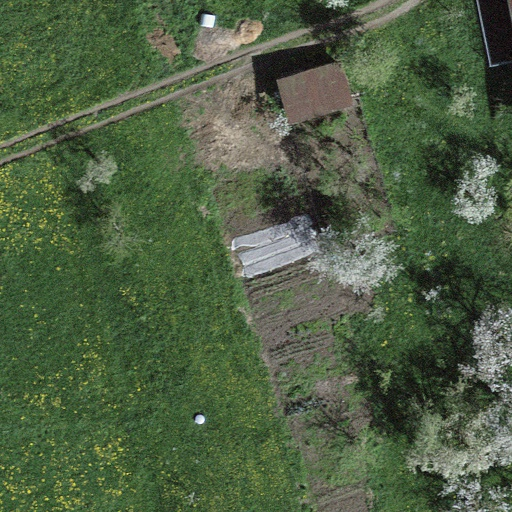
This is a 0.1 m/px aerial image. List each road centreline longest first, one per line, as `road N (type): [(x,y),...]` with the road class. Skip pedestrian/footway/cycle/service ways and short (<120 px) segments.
road 1 (track): [(0,145),(316,41)]
road 2 (unclassified): [(316,41),(429,0)]
